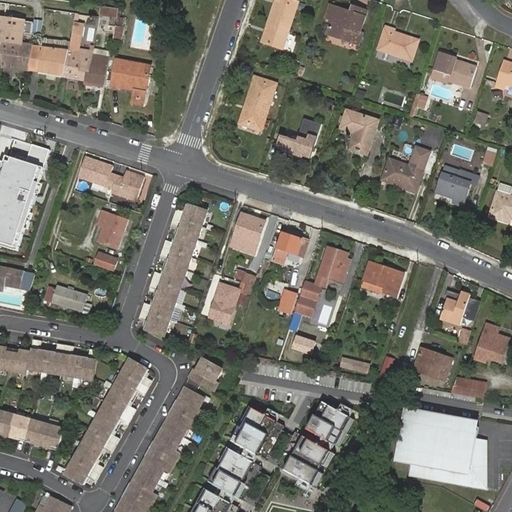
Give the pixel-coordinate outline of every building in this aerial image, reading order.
[(283,0),(274,0),(264,31),(268,32),(263,45),(281,51),(297,5),(283,0)] [(120,19),(121,9),(103,7),(102,17),(120,19)] [(344,16),(345,13),(329,8),(325,20),(331,22),(326,36),(358,47),(362,36),(359,35),(366,14),(351,9),(350,14),(349,18),(344,16)] [(21,43),(25,21),(0,18),(0,56),(2,39),(21,43)] [(36,45),(40,24),(25,21),(21,43),(36,45)] [(118,26),(115,41),(123,43),(126,27),(118,26)] [(386,29),(378,51),(411,62),(418,43),(392,34),(394,32),(386,29)] [(0,56),(0,66),(31,70),(36,45),(21,43),(2,39),(0,56)] [(36,45),(31,70),(66,76),(71,52),(41,47),(36,45)] [(71,52),(66,76),(87,80),(89,68),(92,56),(71,52)] [(96,69),(97,57),(92,56),(89,68),(96,69)] [(438,56),(433,75),(448,80),(447,85),(468,91),(475,71),(458,66),(457,69),(453,68),(453,65),(455,62),(438,56)] [(110,59),(97,57),(96,69),(89,68),(87,80),(105,83),(110,59)] [(118,60),(114,85),(137,89),(147,91),(152,67),(118,60)] [(511,67),(503,65),(495,90),(504,93),(506,88),(510,90),(507,98),(511,99),(511,67)] [(447,85),(448,80),(433,75),(430,83),(446,87),(447,85)] [(253,79),(243,108),(246,109),(242,124),(261,130),(274,86),(253,79)] [(144,105),(147,91),(137,89),(134,103),(144,105)] [(354,97),(363,100),(365,92),(356,90),(354,97)] [(403,105),(405,96),(384,91),(382,101),(403,105)] [(416,93),(412,105),(424,109),(428,98),(416,93)] [(486,131),(491,115),(478,112),(473,127),(486,131)] [(342,131),(355,136),(350,151),(368,158),(380,125),(348,114),(342,131)] [(287,140),(288,138),(280,135),(274,155),(282,157),(283,153),(283,151),(301,157),(301,159),(300,161),(308,163),(320,125),(304,120),(297,141),(297,143),(287,140)] [(51,150),(13,138),(0,179),(0,244),(20,250),(51,150)] [(389,163),(381,182),(414,195),(431,152),(416,147),(408,170),(389,163)] [(492,167),(497,150),(486,147),(481,164),(492,167)] [(117,175),(111,173),(113,166),(85,157),(78,177),(113,188),(116,179),(117,175)] [(116,179),(113,188),(111,192),(136,200),(144,177),(125,171),(123,177),(122,181),(116,179)] [(443,175),(437,193),(455,199),(453,204),(463,207),(471,185),(477,186),(480,178),(461,172),(459,180),(443,175)] [(511,199),(498,195),(490,219),(509,225),(511,221),(511,199)] [(168,335),(209,209),(189,203),(186,211),(178,208),(173,224),(181,226),(176,242),(168,239),(163,255),(171,257),(165,273),(157,271),(152,286),(160,289),(155,305),(147,302),(142,317),(150,320),(147,328),(168,335)] [(112,209),(103,239),(121,245),(131,215),(112,209)] [(266,223),(243,215),(232,247),(255,254),(266,223)] [(283,231),(273,261),(284,265),(288,252),(304,258),(310,241),(283,231)] [(331,248),(325,266),(319,285),(307,281),(296,312),(312,317),(322,287),(325,288),(329,278),(345,284),(353,262),(349,260),(350,254),(331,248)] [(103,249),(99,261),(118,267),(122,255),(103,249)] [(371,264),(365,282),(386,290),(384,294),(395,298),(403,275),(371,264)] [(22,289),(25,272),(0,267),(0,268),(0,290),(4,291),(5,286),(22,289)] [(245,283),(254,285),(257,277),(248,274),(245,283)] [(221,282),(210,316),(230,323),(241,289),(221,282)] [(247,305),(254,285),(245,283),(239,302),(247,305)] [(59,287),(54,303),(82,311),(85,303),(87,295),(59,287)] [(461,326),(471,296),(462,293),(461,295),(448,291),(445,299),(448,299),(441,319),(461,326)] [(299,296),(288,292),(281,312),(292,315),(299,296)] [(89,313),(91,305),(85,303),(82,311),(89,313)] [(502,351),(506,338),(498,335),(501,329),(489,325),(477,358),(488,362),(489,357),(502,361),(505,353),(502,351)] [(467,346),(472,333),(463,330),(460,338),(464,339),(462,344),(467,346)] [(96,380),(100,350),(92,349),(91,358),(75,355),(76,346),(60,344),(58,352),(42,350),(43,341),(35,340),(33,352),(0,346),(0,369),(29,374),(30,369),(96,380)] [(295,348),(293,361),(306,364),(308,350),(295,348)] [(436,355),(421,350),(415,369),(446,379),(453,358),(437,353),(436,355)] [(395,358),(389,355),(381,377),(388,379),(395,358)] [(215,381),(223,368),(203,357),(196,370),(194,369),(190,376),(214,390),(218,382),(215,381)] [(131,358),(67,474),(86,484),(90,477),(97,481),(105,467),(98,463),(105,448),(113,452),(121,438),(114,434),(122,419),(129,423),(137,409),(130,405),(138,390),(145,394),(153,380),(146,376),(150,368),(131,358)] [(343,365),(368,373),(370,366),(345,360),(343,365)] [(406,381),(410,369),(403,367),(399,379),(406,381)] [(451,392),(482,398),(485,383),(456,378),(451,392)] [(256,399),(274,407),(281,391),(263,383),(256,399)] [(125,498),(118,511),(142,511),(143,511),(145,511),(148,511),(159,494),(154,491),(166,469),(171,472),(182,452),(177,449),(189,428),(194,430),(205,411),(200,408),(206,397),(187,386),(179,400),(177,399),(169,413),(171,414),(156,442),(154,440),(146,455),(148,456),(133,483),(131,482),(123,496),(125,498)] [(291,413),(303,414),(305,399),(292,398),(291,413)] [(351,417),(323,402),(308,429),(336,445),(351,417)] [(278,421),(250,406),(242,421),(245,423),(242,428),(240,427),(232,441),(259,456),(278,421)] [(480,421),(406,408),(397,462),(413,465),(410,476),(488,491),(488,440),(477,438),(480,421)] [(66,429),(0,410),(0,433),(59,451),(66,429)] [(332,451),(304,436),(285,470),(313,485),(332,451)] [(216,467),(209,481),(236,496),(254,462),(228,448),(220,462),(222,463),(220,469),(216,467)] [(194,508),(191,511),(226,511),(232,503),(204,488),(196,502),(199,504),(196,509),(194,508)] [(66,511),(70,505),(51,495),(45,506),(40,503),(35,511),(66,511)] [(24,511),(29,504),(19,499),(11,511),(24,511)]
